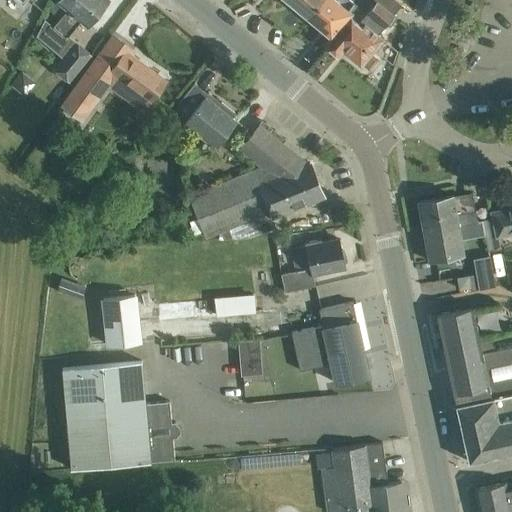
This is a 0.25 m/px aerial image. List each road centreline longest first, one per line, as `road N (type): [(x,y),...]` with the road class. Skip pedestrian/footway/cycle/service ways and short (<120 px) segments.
road 1 (tertiary): [(448,511),(368,149)]
road 2 (tertiary): [(368,149),(191,0)]
road 3 (unclassified): [(408,119),(438,0)]
